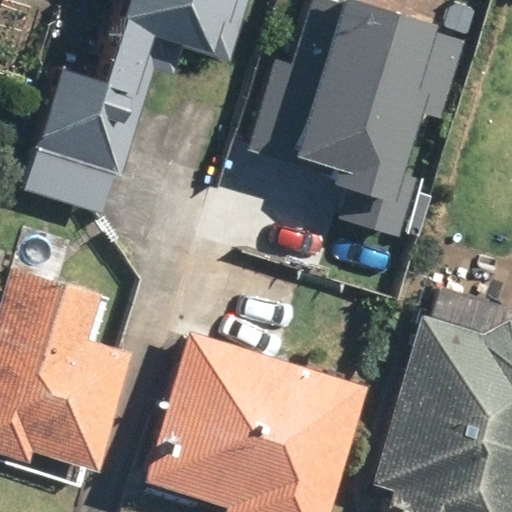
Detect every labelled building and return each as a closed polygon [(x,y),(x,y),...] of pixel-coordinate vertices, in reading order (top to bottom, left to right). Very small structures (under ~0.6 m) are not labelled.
[(237,0),(107,0),(85,70),(49,59),(9,187),(93,213),(141,65),(164,72),(173,43),(219,58),(237,0)] [(452,37),(364,9),(347,62),(436,89),(452,37)] [(261,191),(209,176),(185,257),(237,273),(261,191)] [(76,336),(91,286),(2,259),(0,266),(0,450),(19,457),(22,447),(84,466),(120,350),(76,336)] [(473,326),(410,307),(357,477),(378,484),(369,511),(507,511),(511,498),(511,315),(503,313),(473,326)] [(314,511),(358,382),(178,323),(129,474),(214,502),(210,511),(314,511)]
